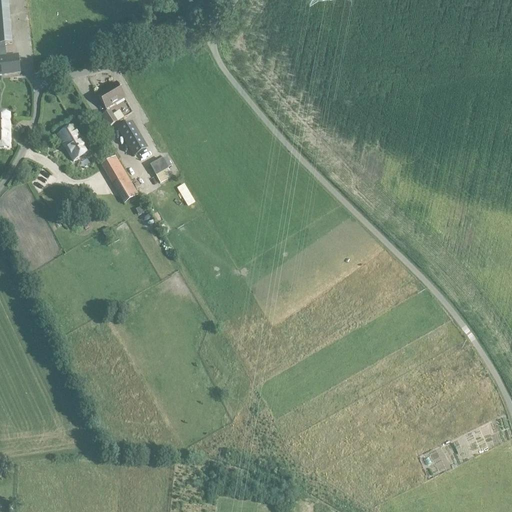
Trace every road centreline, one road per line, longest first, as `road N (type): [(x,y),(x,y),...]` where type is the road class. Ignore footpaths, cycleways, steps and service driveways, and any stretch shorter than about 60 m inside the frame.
road 1 (unclassified): [(511,413),(466,331),(253,107),(224,70),(207,29)]
road 2 (unclassified): [(0,187),(22,152),(43,84),(207,29)]
